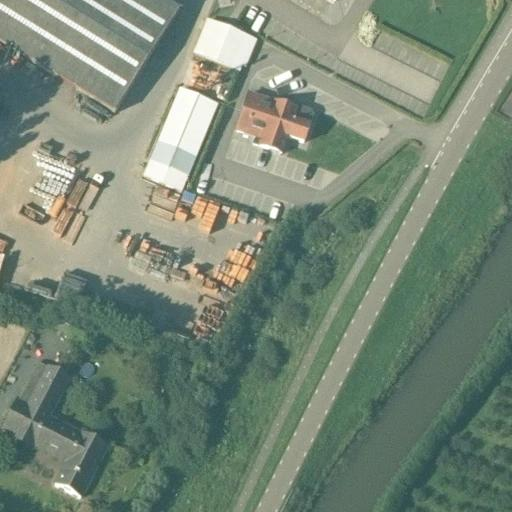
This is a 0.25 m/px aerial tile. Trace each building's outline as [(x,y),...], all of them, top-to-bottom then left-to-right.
[(177,15),(153,0),(0,0),(0,47),(113,118),(177,15)] [(206,21),(192,57),(243,76),(256,40),(206,21)] [(216,107),(179,92),(143,179),(180,194),(216,107)] [(313,113),(298,109),(296,113),(270,104),(270,103),(248,95),(235,133),(254,139),(252,146),(282,155),(287,140),(302,145),(308,128),(313,113)] [(179,230),(192,201),(182,197),(169,226),(179,230)] [(51,331),(80,346),(88,331),(58,316),(51,331)] [(0,431),(0,432),(9,437),(7,441),(32,454),(34,450),(64,466),(54,487),(79,500),(106,449),(50,421),(70,381),(46,368),(26,405),(16,400),(0,431)]
